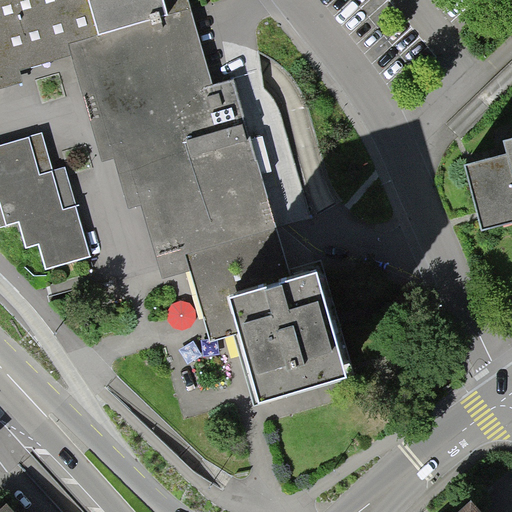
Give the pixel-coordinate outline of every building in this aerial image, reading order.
[(74,46),(166,19),(160,0),(0,0),(0,89),(30,81),(27,70),(76,56),(74,46)] [(157,235),(271,202),(235,82),(215,88),(193,12),(166,19),(74,46),(76,56),(108,162),(122,158),(136,208),(148,204),(157,235)] [(0,147),(0,226),(1,229),(25,222),(32,245),(44,242),(53,271),(97,258),(82,208),(73,210),(50,133),(0,147)] [(266,135),(257,137),(263,169),(272,167),(266,135)] [(511,152),(468,163),(483,230),(511,223),(511,152)] [(271,202),(157,235),(169,277),(196,269),(199,282),(215,335),(240,328),(260,395),(351,369),(322,267),(292,276),(271,202)] [(189,294),(165,303),(173,325),(197,317),(189,294)] [(0,500),(0,511),(13,511),(1,500),(0,500)] [(479,511),(469,501),(456,511),(479,511)]
